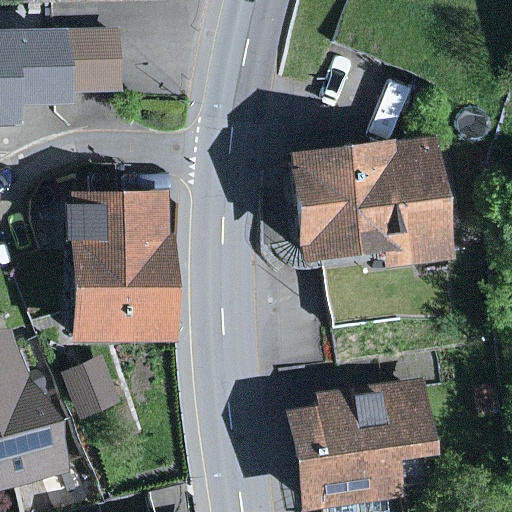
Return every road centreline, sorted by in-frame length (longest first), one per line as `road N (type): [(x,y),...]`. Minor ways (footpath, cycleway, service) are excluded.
road 1 (secondary): [(228,157),(225,376),(242,511)]
road 2 (residential): [(0,192),(60,152),(104,147),(228,157)]
road 3 (secondary): [(259,0),(228,157)]
